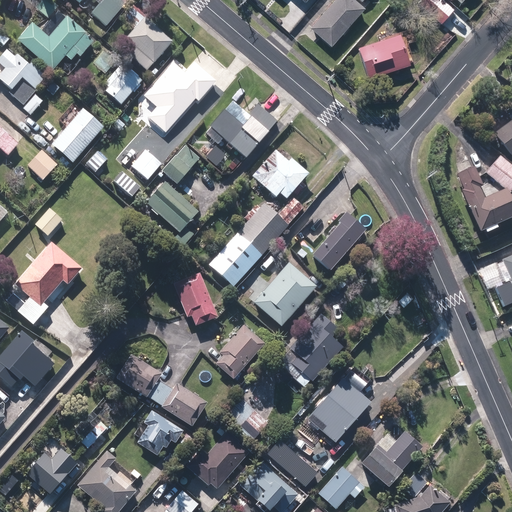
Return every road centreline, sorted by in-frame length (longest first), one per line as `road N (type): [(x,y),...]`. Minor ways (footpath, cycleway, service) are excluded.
road 1 (residential): [(511,442),(378,161)]
road 2 (residential): [(378,161),(198,0)]
road 3 (residential): [(511,9),(378,161)]
